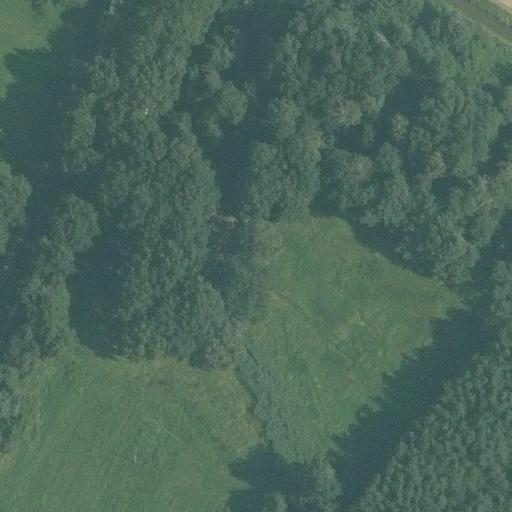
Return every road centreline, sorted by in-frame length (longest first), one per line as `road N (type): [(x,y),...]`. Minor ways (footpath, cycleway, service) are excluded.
road 1 (track): [(0,336),(58,199),(79,181),(97,138)]
road 2 (track): [(97,138),(121,186),(232,266)]
road 3 (track): [(162,0),(97,138)]
